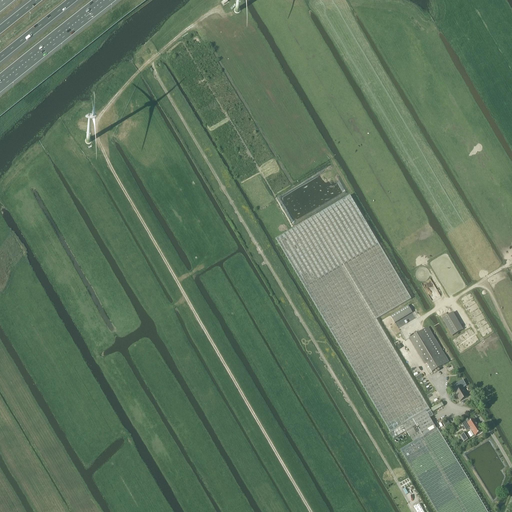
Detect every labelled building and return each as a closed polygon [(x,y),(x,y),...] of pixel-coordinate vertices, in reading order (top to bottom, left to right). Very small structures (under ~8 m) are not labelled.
[(395,323),(412,313),(408,306),(391,316),(395,323)] [(463,330),(453,313),(442,320),(452,337),(463,330)] [(432,372),(449,362),(427,327),(411,338),(432,372)] [(460,401),(468,396),(462,386),(465,384),(463,380),(454,385),(456,389),(454,390),(460,401)] [(434,393),(427,397),(430,401),(436,397),(434,393)] [(416,425),(406,431),(410,437),(419,431),(423,437),(436,429),(435,426),(429,418),(426,412),(413,420),(416,425)] [(464,421),(461,423),(466,430),(466,431),(471,428),(475,436),(482,432),(481,431),(474,420),(470,423),(468,419),(466,420),(464,421)]
